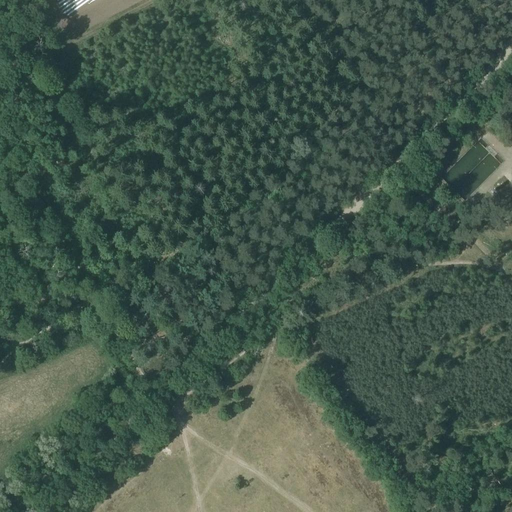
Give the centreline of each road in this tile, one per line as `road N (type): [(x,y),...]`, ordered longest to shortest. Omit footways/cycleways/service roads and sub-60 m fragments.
road 1 (unknown): [(511,52),(153,392)]
road 2 (track): [(36,511),(153,392)]
